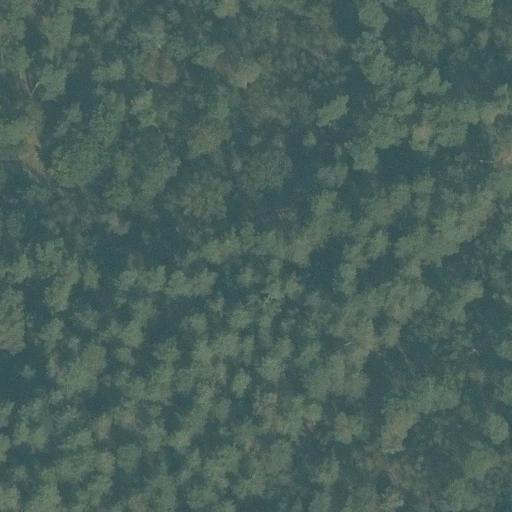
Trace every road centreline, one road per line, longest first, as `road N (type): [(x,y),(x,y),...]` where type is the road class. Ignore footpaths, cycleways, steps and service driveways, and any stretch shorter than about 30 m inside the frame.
road 1 (track): [(511,172),(210,228),(144,228),(84,205)]
road 2 (track): [(159,0),(28,176)]
